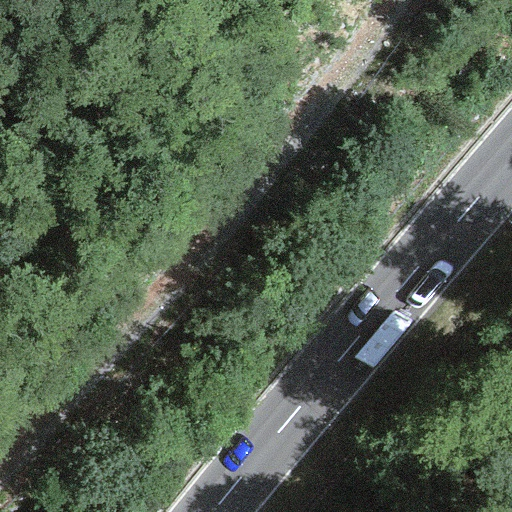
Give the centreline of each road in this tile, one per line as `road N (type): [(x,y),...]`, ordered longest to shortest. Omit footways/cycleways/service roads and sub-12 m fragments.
road 1 (track): [(0,474),(396,0)]
road 2 (primary): [(511,161),(214,511)]
